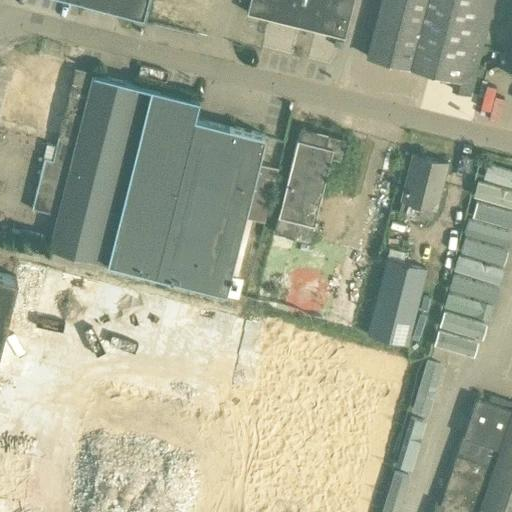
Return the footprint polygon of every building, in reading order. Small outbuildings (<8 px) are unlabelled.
[(94,0),(143,12),(145,0),(94,0)] [(295,25),(301,0),(248,0),(246,12),(268,18),(295,25)] [(343,37),(352,0),(301,0),(295,25),(343,37)] [(403,65),(419,0),(380,0),(366,56),(403,65)] [(419,0),(403,65),(454,79),(452,89),(469,94),(480,50),(493,0),(419,0)] [(101,263),(232,288),(246,215),(264,219),(270,189),(252,186),(254,176),(274,180),(277,165),(258,161),(261,146),(277,149),(280,134),(192,117),(197,93),(87,72),(73,144),(56,141),(53,158),(42,156),(33,206),(54,210),(47,248),(102,259),(101,263)] [(511,79),(484,76),(483,88),(511,90),(511,79)] [(11,81),(5,112),(49,119),(54,89),(11,81)] [(297,125),(278,214),(313,222),(328,156),(341,159),(346,136),(297,125)] [(433,219),(436,208),(447,162),(412,153),(400,199),(398,211),(433,219)] [(511,208),(511,173),(483,166),(475,199),(511,208)] [(492,317),(511,232),(511,212),(471,203),(447,306),(492,317)] [(354,324),(371,252),(289,233),(287,241),(271,237),(256,301),(354,324)] [(406,343),(425,267),(387,257),(367,333),(406,343)] [(367,511),(403,351),(0,263),(0,511),(33,511),(50,483),(80,489),(75,511),(101,511),(98,498),(117,508),(134,511),(367,511)] [(438,311),(432,358),(466,363),(468,348),(478,350),(482,316),(438,311)] [(429,411),(440,364),(424,360),(413,408),(429,411)] [(511,511),(511,409),(476,397),(442,494),(446,495),(443,505),(435,502),(431,511),(511,511)] [(414,464),(426,417),(409,412),(396,459),(414,464)] [(384,511),(388,511),(401,511),(412,470),(396,466),(384,511)]
